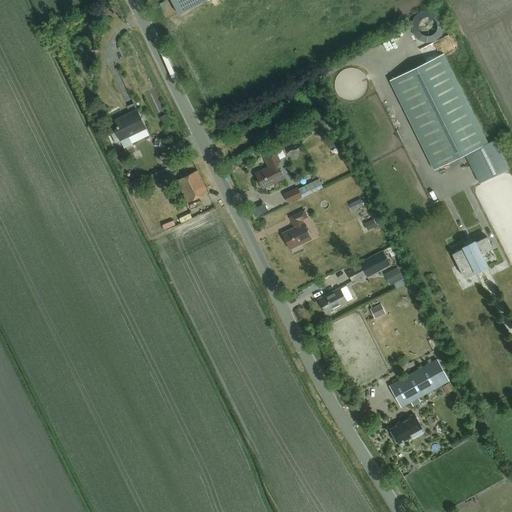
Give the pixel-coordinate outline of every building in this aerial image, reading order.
[(171,0),(178,14),(205,0),(171,0)] [(449,14),(420,7),(413,35),(441,42),(449,14)] [(488,143),(444,53),(394,78),(393,76),(420,132),(418,133),(423,142),(425,141),(439,169),(438,167),(488,143)] [(115,129),(118,136),(124,148),(132,145),(129,137),(146,129),(136,109),(114,119),(118,128),(115,129)] [(321,134),(332,129),(327,117),(315,123),(321,134)] [(509,169),(495,140),(466,154),(480,183),(509,169)] [(262,154),(269,167),(255,173),(263,189),(284,178),(277,164),(280,162),(274,148),(262,154)] [(174,176),(171,170),(153,179),(156,185),(174,176)] [(209,193),(198,170),(176,181),(188,203),(209,193)] [(289,202),(322,187),(319,180),(299,189),(298,188),(284,194),(289,202)] [(349,204),(351,210),(363,204),(360,199),(349,204)] [(308,217),(304,210),(290,217),(295,228),(283,234),(290,248),(311,239),(302,219),(308,217)] [(373,219),(364,223),(367,230),(376,226),(373,219)] [(482,253),(493,248),(487,236),(476,242),(475,241),(463,247),(464,248),(452,254),(464,277),(475,271),(476,272),(488,266),(482,253)] [(390,265),(383,251),(361,262),(362,265),(367,274),(368,277),(390,265)] [(352,281),(367,274),(362,265),(348,272),(352,281)] [(390,285),(404,278),(398,267),(384,274),(390,285)] [(326,313),(348,302),(340,288),(319,299),(326,313)] [(381,304),(370,309),(375,318),(385,313),(381,304)] [(402,407),(449,381),(437,359),(390,385),(402,407)] [(442,386),(446,394),(452,391),(448,383),(442,386)] [(390,429),(398,444),(411,436),(409,431),(421,425),(414,414),(402,421),(403,422),(390,429)]
